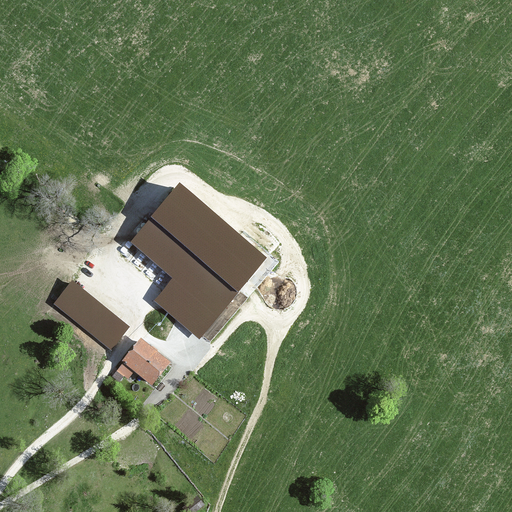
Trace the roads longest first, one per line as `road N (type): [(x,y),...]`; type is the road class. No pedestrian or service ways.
road 1 (track): [(185,364),(131,424),(0,503)]
road 2 (track): [(138,324),(85,400),(0,488)]
